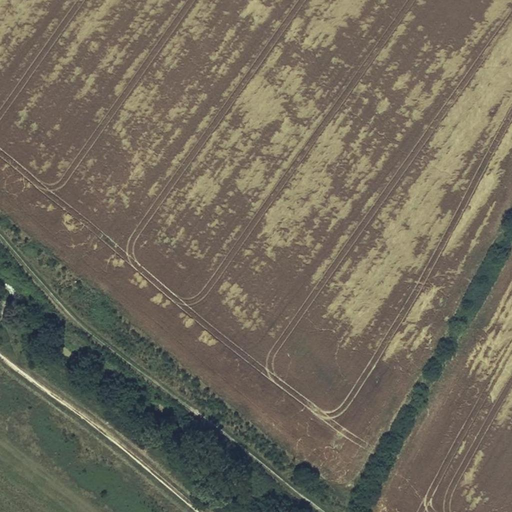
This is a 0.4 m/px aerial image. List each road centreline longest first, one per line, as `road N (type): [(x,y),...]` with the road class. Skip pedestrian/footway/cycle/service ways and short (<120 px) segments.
road 1 (track): [(319,511),(84,325),(0,237)]
road 2 (tertiary): [(499,511),(441,474),(362,462),(342,467),(280,511)]
road 3 (tertiary): [(162,511),(146,508),(0,392)]
road 4 (tertiary): [(0,436),(98,511)]
